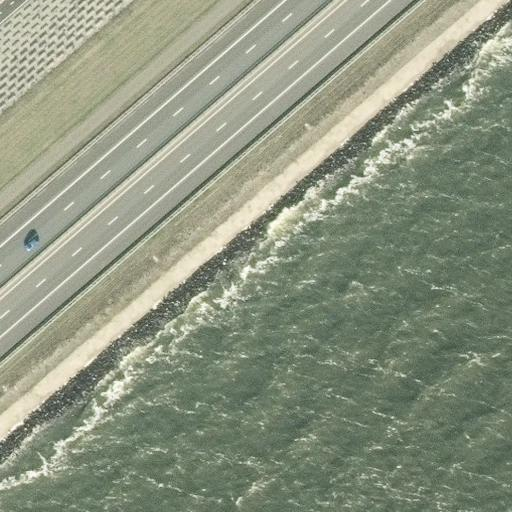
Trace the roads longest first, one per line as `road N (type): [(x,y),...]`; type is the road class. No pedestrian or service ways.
road 1 (motorway): [(0,312),(361,0)]
road 2 (motorway): [(301,0),(0,260)]
